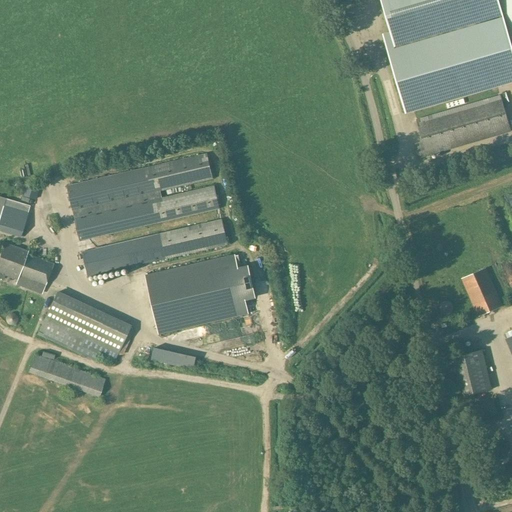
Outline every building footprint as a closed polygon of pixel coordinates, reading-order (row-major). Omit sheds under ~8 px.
[(511,82),(511,41),(500,0),(381,0),(391,32),(383,34),(406,113),(511,82)] [(511,0),(500,0),(511,41),(511,0)] [(511,132),(507,117),(500,96),(417,120),(424,142),(415,144),(419,159),(511,132)] [(73,212),(213,179),(208,154),(67,187),(73,212)] [(24,195),(37,198),(40,186),(26,183),(24,195)] [(80,241),(220,209),(215,185),(75,219),(80,241)] [(0,232),(21,238),(30,206),(0,197),(0,232)] [(88,278),(229,245),(223,220),(82,253),(88,278)] [(43,291),(53,265),(27,255),(28,253),(5,244),(0,256),(0,278),(3,280),(4,277),(43,291)] [(235,255),(146,275),(160,335),(248,314),(245,299),(255,297),(249,268),(238,270),(235,255)] [(486,268),(462,279),(478,317),(502,307),(486,268)] [(131,326),(58,292),(36,334),(96,360),(98,355),(114,362),(131,326)] [(153,360),(197,369),(199,355),(156,346),(153,360)] [(30,375),(103,395),(107,378),(66,366),(69,357),(44,350),(43,356),(35,353),(30,375)] [(463,397),(492,390),(483,351),(454,357),(463,397)] [(485,422),(476,427),(485,448),(495,443),(485,422)]
